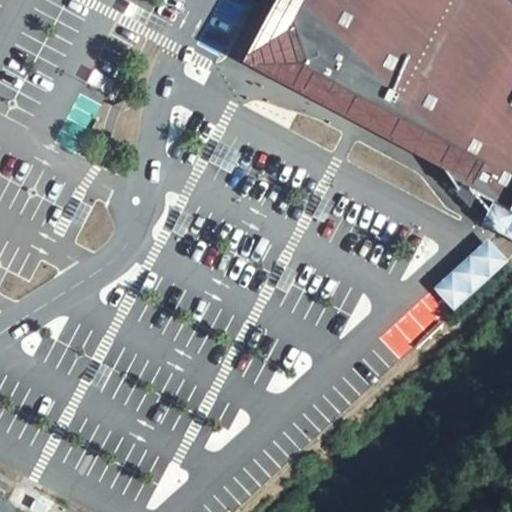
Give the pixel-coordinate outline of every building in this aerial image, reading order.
[(511,0),(290,0),(287,3),(309,67),(312,77),(318,94),(348,101),(366,108),(384,116),(409,131),(427,147),(444,165),(455,179),(463,191),(465,185),(511,210),(511,0)] [(172,25),(137,6),(132,18),(166,35),(172,25)] [(309,67),(296,28),(262,39),(275,78),(309,67)] [(112,95),(118,85),(102,75),(96,85),(112,95)] [(224,169),(233,151),(222,146),(214,163),(224,169)] [(328,221),(337,205),(327,200),(319,216),(328,221)] [(187,238),(196,221),(186,215),(177,233),(187,238)] [(291,293),(300,276),(290,271),(281,288),(291,293)]
